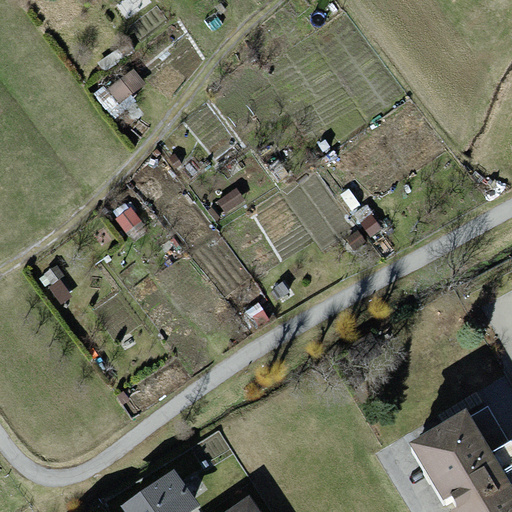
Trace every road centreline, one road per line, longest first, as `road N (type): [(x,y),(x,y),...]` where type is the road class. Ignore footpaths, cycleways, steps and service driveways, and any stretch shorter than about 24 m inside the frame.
road 1 (unclassified): [(511,214),(249,357),(87,478),(51,481),(17,458),(0,433)]
road 2 (track): [(0,274),(81,219),(272,0)]
